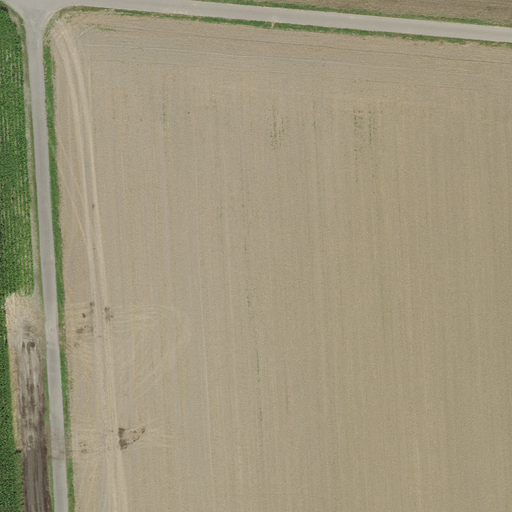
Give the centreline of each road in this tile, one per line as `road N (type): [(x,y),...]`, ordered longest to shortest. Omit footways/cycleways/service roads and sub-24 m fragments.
road 1 (track): [(60,511),(29,0)]
road 2 (track): [(88,0),(511,36)]
